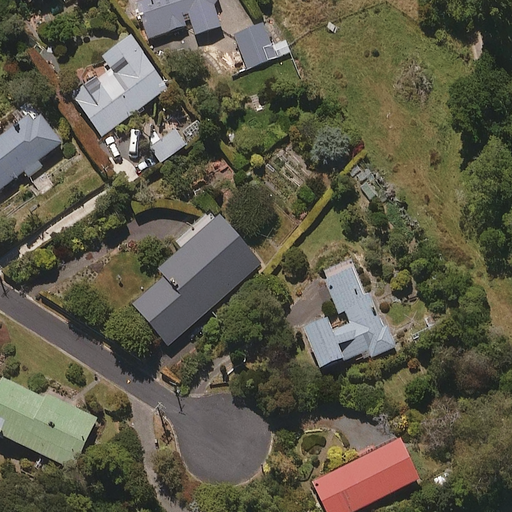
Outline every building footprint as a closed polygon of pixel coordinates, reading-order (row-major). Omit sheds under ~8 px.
[(146,0),(147,5),(142,6),(148,38),(194,29),(195,37),(222,32),(215,0),(146,0)] [(286,43),(273,48),(265,28),(236,39),(248,71),(277,60),(291,55),(286,43)] [(169,96),(135,47),(107,67),(113,77),(76,102),(103,141),(169,96)] [(62,148),(39,116),(0,145),(0,195),(27,175),(30,179),(42,169),(39,165),(62,148)] [(206,141),(197,125),(152,149),(161,166),(206,141)] [(223,228),(214,217),(176,249),(185,260),(161,280),(167,287),(136,314),(169,353),(262,274),(223,228)] [(367,306),(357,280),(329,291),(343,326),(308,341),(323,378),(365,361),(378,361),(396,353),(375,303),(367,306)] [(97,422),(6,388),(0,403),(0,444),(77,474),(97,422)] [(366,511),(421,486),(403,447),(315,489),(325,511),(366,511)]
